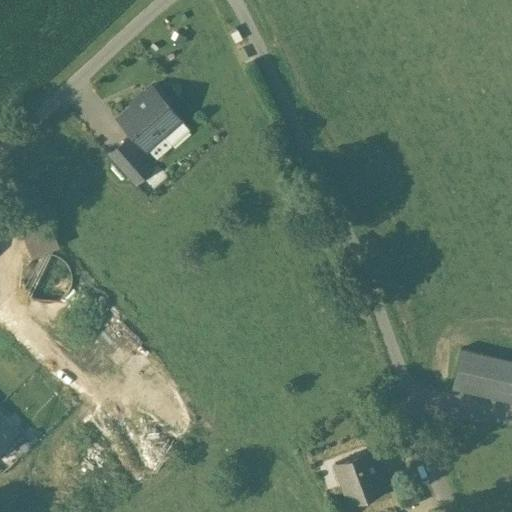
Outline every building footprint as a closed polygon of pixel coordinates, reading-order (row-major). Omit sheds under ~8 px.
[(179,118),(154,90),(120,120),(145,148),(179,118)] [(151,170),(126,141),(111,155),(136,183),(151,170)] [(42,233),(43,299),(69,299),(69,250),(60,250),(60,233),(42,233)] [(341,334),(306,351),(316,370),(330,401),(366,384),(341,334)] [(304,347),(286,356),(298,379),(316,370),(306,351),(304,347)] [(511,362),(461,350),(452,388),(511,402),(511,362)] [(0,448),(18,431),(0,411),(0,448)] [(367,452),(335,464),(350,504),(385,491),(379,473),(375,474),(367,452)]
